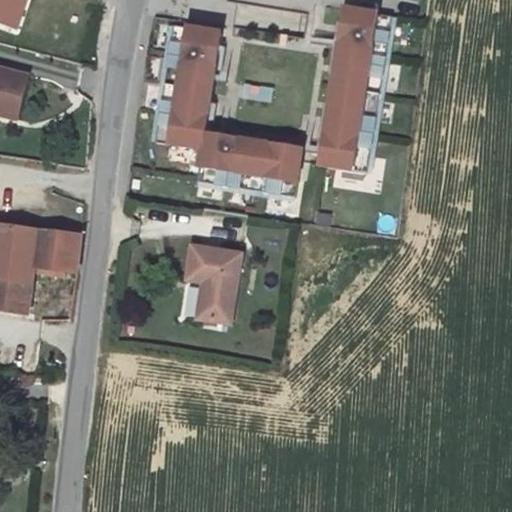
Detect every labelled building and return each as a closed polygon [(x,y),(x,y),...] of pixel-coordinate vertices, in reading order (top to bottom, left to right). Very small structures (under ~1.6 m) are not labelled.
[(0,0),(0,22),(3,24),(11,0),(0,0)] [(11,0),(3,24),(17,29),(26,0),(11,0)] [(340,49),(322,166),(369,173),(394,17),(347,9),(342,41),(339,40),(338,48),(340,49)] [(223,34),(176,26),(158,143),(205,150),(200,182),(297,198),(305,150),(280,146),(280,144),(272,143),(272,145),(214,136),(215,134),(209,133),(210,130),(208,130),(218,67),(220,68),(221,60),(219,59),(223,34)] [(29,78),(0,70),(0,115),(18,120),(29,78)] [(275,89),(247,85),(245,98),(272,103),(275,89)] [(59,271),(79,274),(83,238),(82,238),(83,232),(67,230),(67,236),(0,226),(0,309),(30,313),(35,274),(58,277),(59,271)] [(193,248),(188,281),(204,283),(199,319),(231,325),(242,256),(193,248)]
